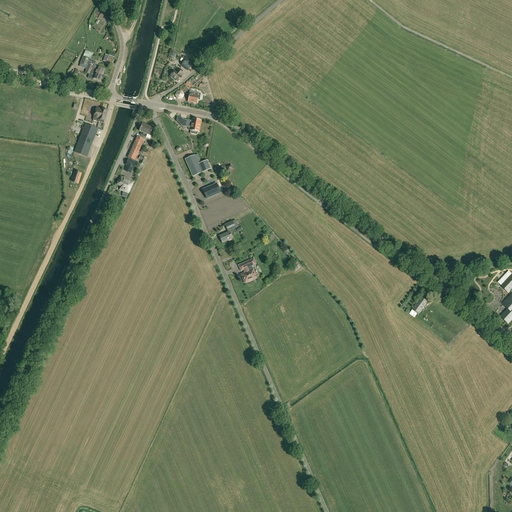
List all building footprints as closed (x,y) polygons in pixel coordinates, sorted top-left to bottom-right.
[(95,62),(90,60),(93,54),(85,51),(83,57),(79,66),(86,68),(91,70),(91,72),(103,76),(105,70),(98,67),(94,65),(95,62)] [(108,56),(108,58),(106,63),(112,64),(114,61),(115,57),(108,56)] [(86,68),(79,66),(86,69),(85,73),(89,75),(88,78),(93,80),(93,79),(100,82),(103,76),(91,72),(91,70),(86,68)] [(174,72),(171,76),(178,82),(182,78),(181,78),(184,73),(178,68),(175,72),(174,72)] [(175,95),(177,99),(182,99),(184,95),(182,91),(177,91),(175,95)] [(188,102),(197,104),(197,100),(199,100),(200,94),(194,93),(190,92),(188,102)] [(107,110),(101,109),(98,108),(98,109),(96,109),(93,120),(103,123),(104,121),(107,110)] [(176,120),(182,126),(190,128),(190,130),(191,131),(190,134),(197,135),(197,132),(199,132),(201,121),(193,120),(192,120),(191,121),(183,119),(183,118),(177,117),(176,120)] [(86,157),(97,129),(86,124),(74,152),(86,157)] [(142,124),(139,131),(141,132),(140,135),(146,138),(147,135),(149,136),(152,129),(142,124)] [(128,157),(134,161),(144,140),(137,137),(128,157)] [(201,163),(198,156),(195,158),(194,156),(185,160),(189,168),(201,163)] [(133,167),(135,162),(128,159),(125,164),(127,165),(125,169),(129,171),(131,167),(133,167)] [(207,161),(201,163),(189,168),(193,177),(210,169),(207,161)] [(75,172),(72,181),(77,184),(81,174),(75,172)] [(119,180),(117,185),(121,187),(121,188),(124,190),(125,191),(125,190),(126,191),(125,192),(127,193),(132,183),(126,180),(127,178),(123,177),(123,178),(121,178),(120,181),(119,180)] [(217,190),(215,184),(203,190),(207,199),(216,195),(214,191),(217,190)] [(232,221),(233,221),(225,224),(228,231),(235,228),(236,228),(238,227),(235,220),(232,221)] [(229,232),(219,237),(222,243),(232,239),(229,232)] [(256,265),(254,259),(238,266),(241,271),(243,270),(245,274),(241,275),(245,283),(257,278),(252,267),(256,265)] [(510,291),(511,292),(511,294),(503,304),(508,309),(501,317),(508,324),(511,319),(511,274),(501,286),(509,293),(510,291)] [(421,297),(412,310),(418,315),(428,302),(421,297)]
